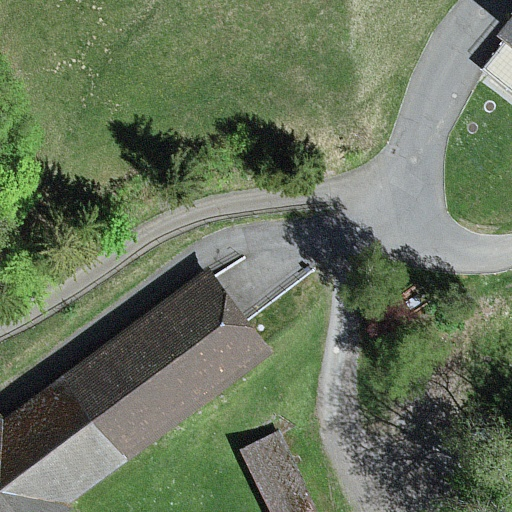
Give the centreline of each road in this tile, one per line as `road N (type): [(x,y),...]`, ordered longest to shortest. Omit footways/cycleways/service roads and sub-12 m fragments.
road 1 (track): [(414,186),(181,223),(0,335)]
road 2 (track): [(374,511),(336,428),(355,286),(414,186)]
